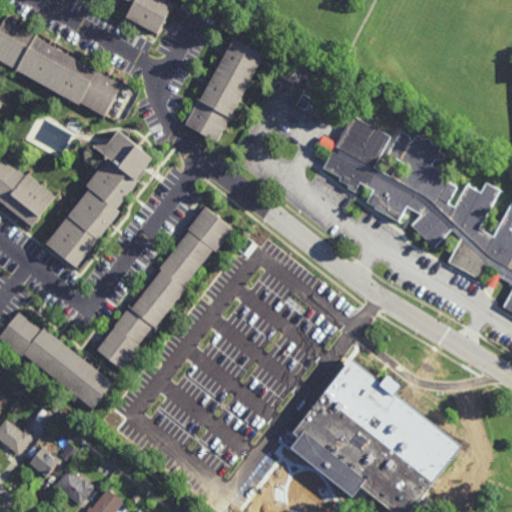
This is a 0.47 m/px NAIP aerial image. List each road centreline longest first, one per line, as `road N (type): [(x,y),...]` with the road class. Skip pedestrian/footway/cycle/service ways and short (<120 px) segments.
road 1 (residential): [(202,161),(175,141),(148,65),(34,0),(35,268),(81,299),(105,292),(202,161)]
road 2 (residential): [(511,378),(401,311),(222,176)]
